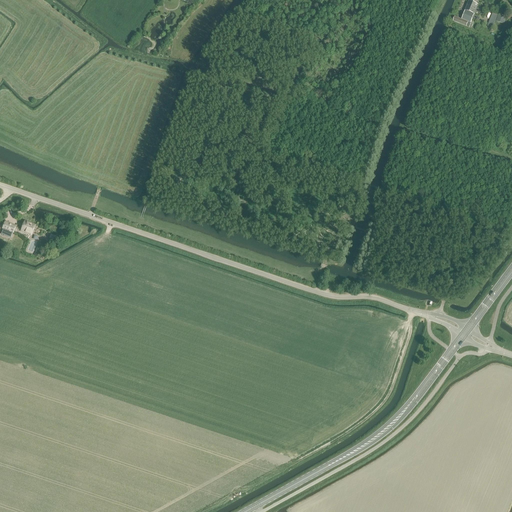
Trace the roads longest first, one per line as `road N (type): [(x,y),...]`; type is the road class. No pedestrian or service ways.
road 1 (unclassified): [(428,316),(369,296),(315,291),(0,185)]
road 2 (secondary): [(245,511),(374,438),(461,337)]
road 3 (track): [(95,199),(275,264),(321,272)]
road 4 (track): [(141,218),(148,197),(337,263)]
